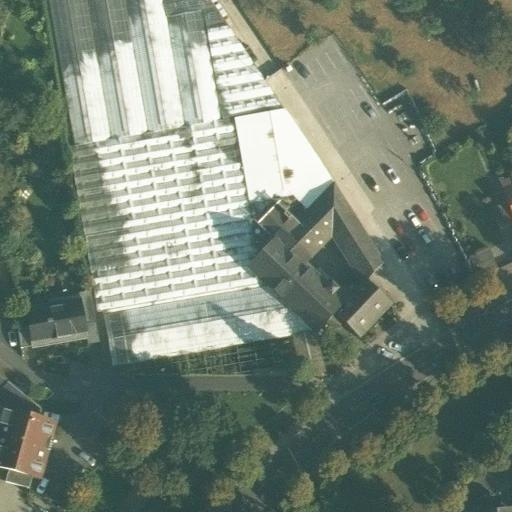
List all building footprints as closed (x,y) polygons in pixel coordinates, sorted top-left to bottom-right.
[(102,313),(112,368),(316,333),(274,293),(251,272),(251,269),(274,246),(256,228),(257,227),(252,222),(249,206),(234,120),(284,111),(215,9),(208,0),(47,0),(73,147),(68,148),(97,314),(102,313)] [(288,199),(321,167),(284,111),(234,120),(249,206),(288,199)] [(321,167),(288,199),(279,209),(277,207),(257,227),(256,228),(274,246),(251,269),(251,272),(274,293),(316,333),(318,334),(319,333),(318,333),(333,317),(331,315),(339,306),(300,268),(330,238),(352,216),(321,167)] [(511,185),(511,186),(509,179),(500,182),(508,203),(511,213),(511,185)] [(252,222),(257,227),(277,207),(279,209),(288,199),(249,206),(252,222)] [(496,208),(504,229),(511,225),(511,213),(508,203),(496,208)] [(352,216),(330,238),(360,284),(363,282),(364,282),(365,282),(366,283),(383,264),(355,221),(352,216)] [(468,258),(477,279),(498,270),(489,249),(468,258)] [(333,317),(357,341),(390,306),(366,283),(365,282),(364,282),(363,282),(360,284),(339,306),(331,315),(333,317)] [(79,303),(84,327),(95,325),(90,293),(78,295),(79,303)] [(32,348),(86,339),(84,327),(79,303),(64,306),(64,310),(50,313),(49,308),(26,312),(29,328),(32,348)] [(98,344),(95,325),(84,327),(86,339),(87,346),(98,344)] [(17,330),(20,350),(32,348),(29,328),(17,330)] [(40,411),(7,384),(0,392),(0,409),(4,412),(37,421),(40,411)] [(32,478),(39,480),(54,426),(37,421),(4,412),(0,427),(0,469),(8,472),(32,478)] [(5,484),(29,490),(32,478),(8,472),(5,484)]
